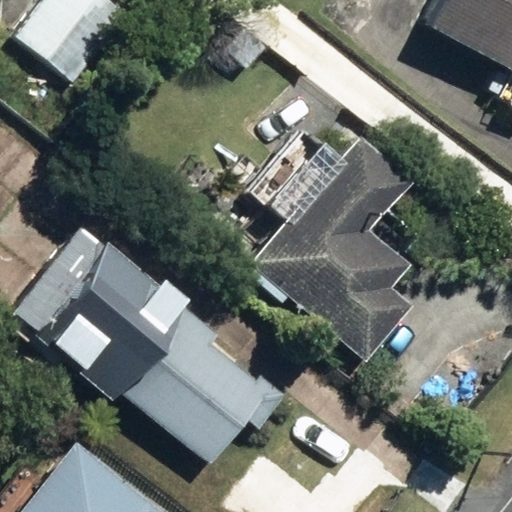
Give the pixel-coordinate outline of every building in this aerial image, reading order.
[(37,0),(11,33),(69,80),(123,14),(105,0),(37,0)] [(495,96),(511,104),(511,0),(437,0),(426,22),(511,65),(495,96)] [(217,48),(238,69),(261,46),(240,25),(217,48)] [(250,259),(367,357),(413,303),(391,285),(410,262),(368,227),(410,177),(355,132),(250,259)] [(120,385),(209,462),(248,417),(258,426),(284,394),(260,373),(254,379),(208,340),(215,332),(183,305),(189,299),(159,272),(152,281),(107,242),(34,326),(113,394),(120,385)] [(15,511),(167,511),(78,438),(15,511)]
